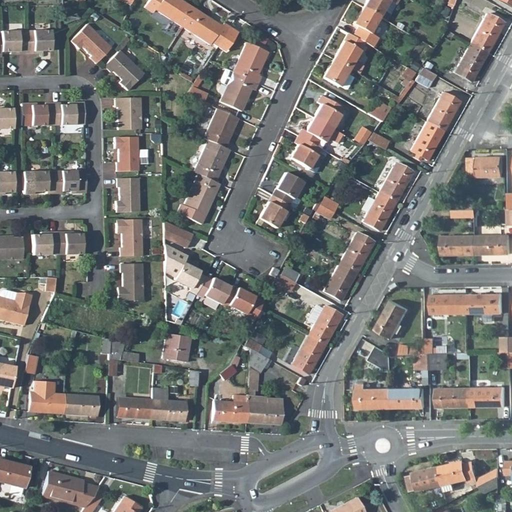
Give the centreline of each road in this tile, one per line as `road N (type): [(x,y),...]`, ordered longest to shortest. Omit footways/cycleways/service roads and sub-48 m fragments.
road 1 (residential): [(311,40),(220,233),(261,259)]
road 2 (residential): [(0,84),(85,88),(94,103),(97,211)]
road 3 (residential): [(395,256),(328,374),(320,442)]
road 4 (tertiary): [(181,482),(0,435)]
road 5 (residential): [(472,117),(395,256)]
road 6 (residential): [(395,256),(430,275),(511,274)]
